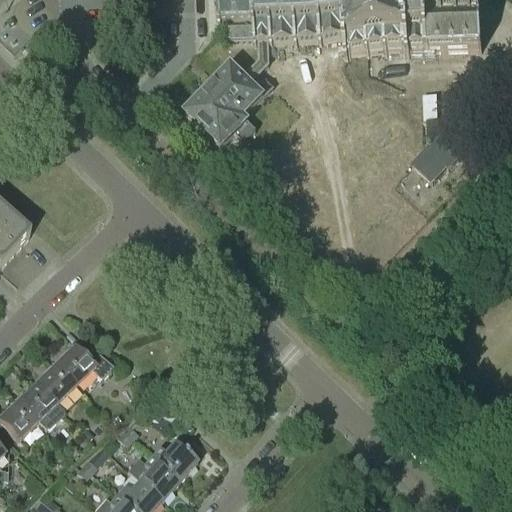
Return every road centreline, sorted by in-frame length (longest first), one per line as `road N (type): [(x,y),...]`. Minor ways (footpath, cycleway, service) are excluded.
road 1 (residential): [(511,170),(352,325),(337,319),(77,63),(72,0)]
road 2 (residential): [(325,392),(137,210)]
road 3 (residential): [(137,210),(0,73)]
road 4 (residential): [(137,210),(0,343)]
road 5 (residential): [(448,511),(325,392)]
road 6 (residential): [(219,511),(325,392)]
